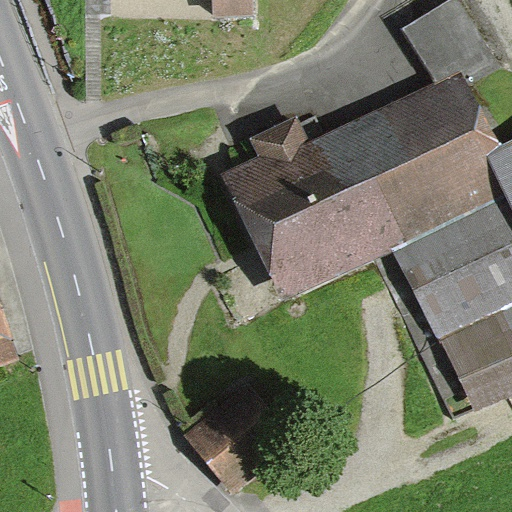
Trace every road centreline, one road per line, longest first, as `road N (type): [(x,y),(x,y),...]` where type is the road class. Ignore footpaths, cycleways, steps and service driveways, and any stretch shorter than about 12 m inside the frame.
road 1 (secondary): [(0,57),(71,250),(115,480)]
road 2 (track): [(377,0),(351,30),(264,87),(29,136)]
road 3 (unknown): [(104,415),(157,387),(170,360),(177,299),(215,253)]
